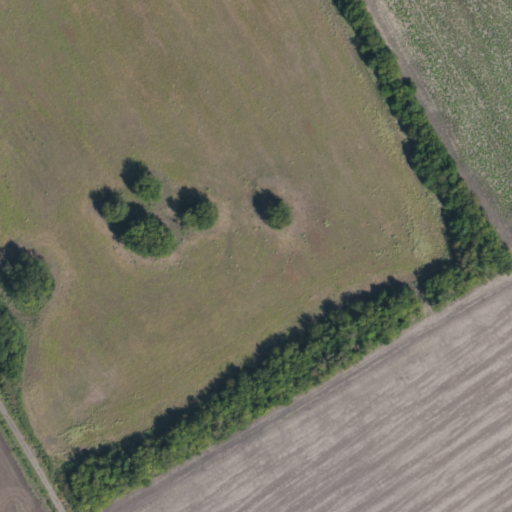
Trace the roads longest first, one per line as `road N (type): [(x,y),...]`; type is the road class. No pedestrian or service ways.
road 1 (residential): [(67,509),(502,254),(509,234),(484,185)]
road 2 (residential): [(68,511),(0,397)]
